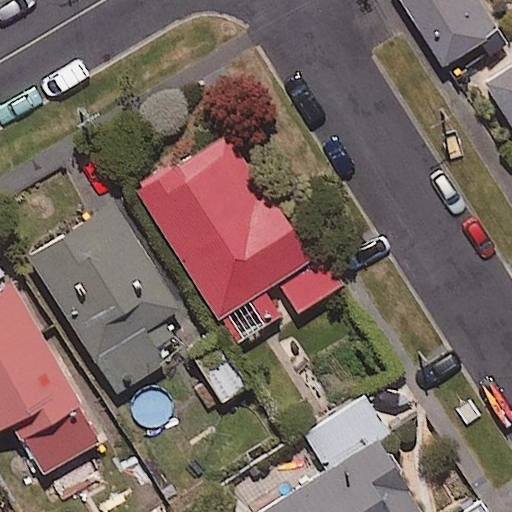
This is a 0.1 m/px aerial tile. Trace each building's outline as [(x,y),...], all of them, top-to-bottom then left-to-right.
[(497,31),(476,0),(400,0),(443,66),(497,31)] [(511,66),(489,81),(511,118),(511,66)] [(187,114),(172,89),(139,109),(155,134),(187,114)] [(309,258),(222,128),(132,188),(241,351),(284,322),(299,312),(342,284),(320,250),(309,258)] [(179,310),(113,203),(27,257),(113,394),(198,341),(179,310)] [(12,284),(0,291),(0,429),(12,423),(57,502),(98,478),(83,452),(101,441),(12,284)] [(387,433),(363,395),(304,432),(328,471),(262,511),(420,511),(376,441),(387,433)] [(486,511),(480,502),(464,511),(486,511)]
